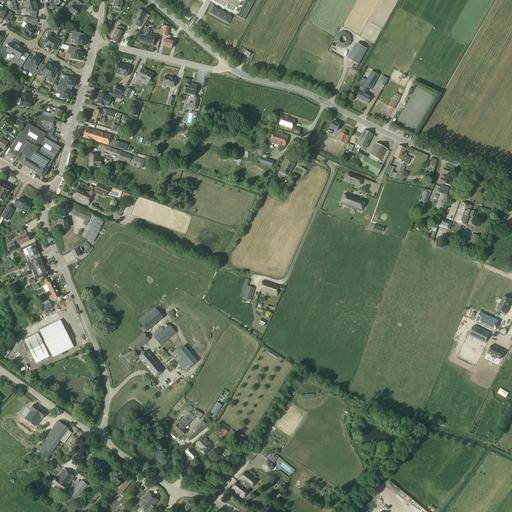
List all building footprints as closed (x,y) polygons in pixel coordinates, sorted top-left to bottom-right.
[(49,0),(52,11),(55,5),(58,6),(60,4),(60,2),(58,0),(49,0),(49,1),(49,0)] [(69,11),(75,16),(80,11),(76,7),(79,4),(80,6),(83,3),(79,0),(77,0),(76,2),(77,2),(74,5),(69,11)] [(122,0),(114,0),(114,4),(113,4),(113,6),(114,7),(115,8),(114,11),(120,12),(121,9),(122,0)] [(244,3),(241,10),(248,13),(251,7),(244,3)] [(38,11),(37,5),(27,8),(26,8),(25,8),(26,11),(27,13),(28,13),(29,13),(29,14),(30,17),(33,16),(32,13),(38,11)] [(213,6),(209,13),(215,17),(219,10),(213,6)] [(0,11),(0,21),(1,22),(5,15),(7,17),(6,18),(9,19),(12,13),(9,12),(9,13),(7,12),(6,13),(1,10),(0,11)] [(219,10),(215,17),(222,20),(225,13),(219,10)] [(241,10),(237,16),(244,20),(248,13),(241,10)] [(130,22),(139,27),(144,17),(135,12),(130,22)] [(225,13),(222,20),(228,24),(232,17),(225,13)] [(27,33),(30,36),(33,32),(32,31),(34,28),(33,27),(35,24),(36,20),(26,18),(26,23),(27,24),(22,31),(26,34),(27,33)] [(111,40),(118,43),(123,32),(116,29),(111,40)] [(138,41),(153,45),(155,35),(151,34),(152,30),(147,29),(145,38),(139,37),(138,41)] [(333,43),(346,50),(353,36),(340,29),(333,43)] [(77,44),(84,46),(86,39),(79,37),(80,34),(73,32),(71,39),(74,40),(73,44),(77,45),(77,44)] [(46,47),(48,49),(54,39),(50,37),(52,35),(50,33),(48,36),(43,45),(46,46),(46,47)] [(168,48),(171,49),(173,42),(170,41),(171,36),(168,35),(167,40),(164,39),(163,46),(168,47),(168,48)] [(51,49),(54,51),(58,45),(61,47),(62,45),(64,41),(59,38),(57,41),(54,39),(48,49),(51,50),(51,49)] [(14,60),(22,66),(28,56),(22,53),(23,51),(11,44),(7,50),(3,48),(0,52),(0,56),(4,59),(8,52),(11,54),(10,55),(14,57),(14,56),(15,56),(14,60)] [(348,59),(358,65),(366,49),(356,44),(348,59)] [(73,59),(80,61),(82,54),(75,52),(76,48),(69,47),(67,54),(70,55),(69,59),(73,60),(73,59)] [(23,67),(30,71),(32,68),(35,70),(37,67),(37,66),(40,60),(34,56),(30,63),(27,61),(23,67)] [(42,75),(46,77),(51,66),(49,65),(48,66),(45,64),(42,70),(39,68),(35,74),(40,77),(41,77),(42,75)] [(121,74),(127,76),(130,67),(126,66),(125,67),(122,66),(123,65),(117,64),(115,73),(121,75),(121,74)] [(48,82),(53,84),(56,78),(53,77),(57,70),(54,69),(54,68),(51,66),(46,77),(49,78),(48,80),(48,81),(48,82)] [(141,83),(147,85),(148,82),(149,82),(153,74),(147,71),(147,72),(142,69),(137,78),(142,81),(141,83)] [(362,88),(357,97),(367,103),(371,97),(365,93),(368,88),(370,90),(379,75),(371,71),(369,75),(364,72),(356,85),(362,88)] [(382,75),(380,80),(382,81),(381,84),(384,86),(388,79),(382,75)] [(58,86),(66,88),(66,85),(73,87),(75,79),(68,78),(69,77),(65,76),(64,80),(60,79),(58,86)] [(170,86),(173,87),(176,80),(170,78),(169,78),(165,77),(163,84),(170,87),(170,86)] [(113,92),(121,96),(125,89),(117,85),(113,92)] [(183,97),(187,98),(188,93),(190,94),(190,95),(195,96),(197,86),(193,85),(193,86),(186,85),(183,97)] [(63,98),(70,100),(72,93),(65,91),(66,88),(58,86),(56,93),(60,94),(59,98),(63,99),(63,98)] [(123,95),(128,97),(132,91),(126,88),(123,95)] [(387,106),(394,110),(399,101),(398,101),(401,96),(396,93),(393,98),(392,98),(387,106)] [(20,106),(30,108),(31,101),(28,101),(29,98),(30,95),(23,94),(22,99),(21,99),(20,106)] [(104,105),(108,106),(111,98),(107,96),(100,94),(97,103),(104,106),(104,105)] [(167,104),(173,106),(175,98),(170,96),(167,104)] [(199,97),(194,96),(191,108),(196,110),(199,97)] [(60,118),(62,111),(56,109),(55,113),(51,112),(51,114),(46,112),(45,116),(54,118),(54,116),(60,118)] [(100,123),(102,124),(103,123),(105,119),(104,118),(102,117),(103,112),(96,110),(94,116),(93,116),(92,119),(100,122),(100,123)] [(36,127),(52,137),(54,129),(51,128),(54,119),(54,118),(45,116),(42,115),(36,127)] [(278,125),(291,130),(295,120),(282,115),(278,125)] [(135,122),(125,118),(124,123),(134,126),(135,122)] [(168,132),(173,133),(176,123),(171,121),(168,132)] [(36,127),(28,122),(19,137),(18,137),(9,153),(20,159),(18,161),(34,171),(38,173),(38,174),(43,177),(47,170),(44,168),(48,162),(51,164),(61,148),(58,146),(58,144),(56,143),(55,144),(50,141),(52,137),(36,127)] [(329,131),(332,132),(333,130),(336,131),(339,125),(332,122),(329,131)] [(116,147),(126,150),(128,144),(110,139),(111,136),(94,130),(93,131),(86,129),(83,137),(91,139),(91,140),(108,145),(108,146),(116,148),(116,147)] [(360,149),(364,151),(365,148),(366,149),(373,135),(364,130),(357,144),(361,146),(360,149)] [(278,151),(281,151),(284,147),(285,146),(288,137),(273,132),(270,142),(277,144),(280,145),(278,151)] [(337,140),(347,144),(350,137),(341,133),(337,140)] [(0,141),(0,147),(4,150),(7,145),(8,146),(13,139),(9,137),(8,138),(2,134),(0,136),(0,139),(1,140),(0,141)] [(290,146),(298,150),(302,142),(294,139),(290,146)] [(359,165),(377,174),(384,161),(382,160),(387,150),(376,144),(368,158),(358,153),(353,164),(358,167),(359,165)] [(130,165),(138,168),(141,159),(121,152),(105,146),(104,151),(119,157),(118,160),(129,164),(130,164),(130,165)] [(405,149),(398,146),(393,157),(397,158),(396,160),(407,165),(410,158),(406,156),(407,153),(404,152),(405,149)] [(89,166),(97,167),(101,167),(101,159),(98,158),(98,155),(90,155),(89,166)] [(259,163),(271,166),(273,161),(261,157),(259,163)] [(278,172),(288,177),(295,164),(285,159),(278,172)] [(397,174),(406,175),(407,172),(403,172),(405,167),(401,165),(397,174)] [(385,175),(394,179),(396,175),(392,173),(395,168),(389,166),(385,175)] [(298,173),(303,176),(306,171),(301,168),(298,173)] [(344,180),(361,186),(363,178),(347,172),(344,180)] [(0,199),(3,201),(7,195),(11,188),(2,183),(3,183),(0,181),(0,199)] [(102,195),(106,197),(109,189),(108,188),(108,187),(106,186),(106,187),(98,184),(94,191),(102,195)] [(450,185),(444,184),(443,187),(440,186),(438,193),(441,194),(437,206),(443,208),(447,195),(446,195),(447,191),(448,192),(450,185)] [(73,198),(88,205),(94,193),(90,191),(89,193),(78,188),(73,198)] [(421,201),(426,203),(430,193),(424,192),(421,201)] [(122,197),(134,201),(135,197),(123,193),(122,197)] [(365,201),(345,193),(341,204),(351,208),(352,207),(355,208),(354,209),(361,212),(365,201)] [(23,208),(27,211),(28,208),(29,208),(29,209),(33,203),(27,200),(26,202),(20,198),(18,201),(18,200),(14,206),(22,210),(23,208)] [(469,215),(471,211),(472,206),(462,203),(455,221),(466,225),(469,215)] [(1,218),(7,221),(11,214),(5,211),(1,218)] [(93,242),(104,221),(92,215),(81,237),(93,242)] [(60,221),(61,229),(68,228),(67,224),(70,223),(69,219),(60,221)] [(17,239),(20,245),(30,241),(27,234),(17,239)] [(84,252),(88,255),(93,248),(86,243),(79,246),(80,247),(85,245),(88,247),(84,252)] [(35,248),(35,247),(27,250),(29,254),(25,256),(28,262),(38,257),(39,257),(38,254),(36,251),(37,251),(37,250),(36,247),(35,248)] [(71,251),(75,258),(84,254),(81,247),(71,251)] [(39,260),(38,257),(28,262),(26,262),(30,272),(36,269),(43,266),(40,259),(39,260)] [(34,277),(36,280),(43,277),(42,274),(46,272),(43,266),(36,269),(38,275),(34,277)] [(50,292),(56,289),(52,281),(50,282),(48,278),(44,280),(50,292)] [(511,292),(511,280),(505,278),(501,288),(511,292)] [(260,290),(276,296),(279,287),(263,281),(260,290)] [(31,286),(33,291),(39,288),(37,283),(31,286)] [(240,296),(251,300),(254,288),(243,285),(240,296)] [(49,295),(52,301),(60,297),(56,289),(50,292),(51,294),(49,295)] [(499,303),(496,310),(505,314),(510,303),(509,303),(511,299),(504,296),(500,304),(499,303)] [(140,321),(148,330),(163,317),(155,308),(140,321)] [(485,313),(481,322),(497,329),(499,325),(498,325),(500,320),(485,313)] [(39,331),(44,341),(61,332),(62,334),(69,330),(67,325),(64,327),(61,320),(39,331)] [(154,338),(160,346),(176,333),(169,325),(154,338)] [(474,325),(472,329),(476,330),(473,336),(485,342),(490,333),(479,328),(474,325)] [(139,358),(156,377),(163,371),(146,350),(141,354),(137,350),(149,340),(144,333),(129,346),(134,351),(125,359),(131,365),(139,358)] [(24,340),(36,363),(49,357),(38,334),(24,340)] [(47,348),(52,358),(74,347),(70,341),(74,339),(71,334),(64,337),(65,339),(47,348)] [(192,338),(185,345),(191,351),(198,344),(192,338)] [(500,359),(504,351),(492,345),(488,353),(492,355),(491,357),(495,359),(496,357),(500,359)] [(172,357),(186,373),(194,365),(193,363),(196,361),(184,347),(172,357)] [(181,399),(175,407),(178,409),(184,401),(181,399)] [(211,413),(216,416),(222,406),(217,402),(211,413)] [(32,412),(26,420),(36,427),(42,419),(43,420),(47,414),(35,405),(31,411),(32,412)] [(191,414),(199,420),(203,415),(197,411),(194,409),(191,414)] [(174,428),(182,435),(185,432),(183,429),(190,422),(185,418),(178,425),(177,424),(174,428)] [(69,429),(58,422),(50,433),(60,441),(61,441),(64,443),(72,433),(68,430),(69,429)] [(199,450),(204,455),(213,446),(203,436),(194,445),(200,450),(199,450)] [(57,445),(47,437),(46,438),(48,439),(42,447),(41,446),(37,450),(48,458),(48,457),(57,445)] [(198,455),(190,447),(184,453),(192,461),(198,455)] [(243,456),(251,461),(255,456),(247,450),(243,456)] [(262,469),(266,472),(270,471),(273,468),(272,464),(269,461),(265,462),(262,465),(262,469)] [(52,483),(64,492),(68,486),(68,485),(74,477),(64,469),(57,478),(56,477),(52,483)] [(231,489),(243,498),(250,488),(251,488),(257,480),(245,471),(239,479),(241,480),(239,482),(238,481),(231,489)] [(130,488),(135,482),(130,477),(122,486),(126,490),(128,487),(130,488)] [(69,495),(75,500),(87,485),(81,480),(69,495)] [(418,503),(422,496),(412,490),(408,497),(418,503)] [(136,506),(143,511),(149,511),(159,501),(148,492),(136,506)] [(187,511),(193,505),(189,501),(183,509),(182,509),(180,511),(187,511)]
